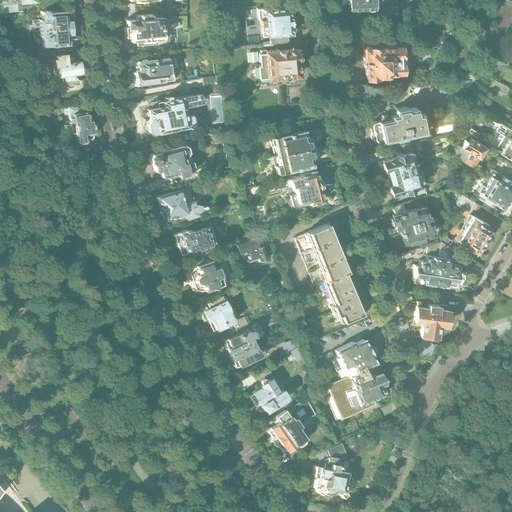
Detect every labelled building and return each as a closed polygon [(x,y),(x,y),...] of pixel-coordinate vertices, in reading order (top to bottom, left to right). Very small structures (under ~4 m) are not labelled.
[(233,12),(233,1),(233,0),(220,1),(221,13),(233,12)] [(373,7),(372,0),(348,0),(348,8),(373,7)] [(294,31),(293,22),(290,22),(289,16),(292,16),(291,6),(288,7),(287,6),(288,6),(288,5),(287,5),(258,8),(259,18),(261,18),(262,35),(268,34),(269,41),(262,42),(263,48),(277,47),(276,43),(283,42),(287,42),(286,34),(290,33),(291,33),(290,32),(294,31)] [(69,35),(68,22),(64,22),(63,12),(47,14),(46,11),(39,12),(40,20),(37,20),(38,38),(40,38),(41,47),(66,45),(65,35),(69,35)] [(160,40),(160,30),(162,30),(161,18),(151,19),(151,15),(135,16),(135,20),(125,21),(126,32),(128,32),(129,43),(134,42),(135,44),(135,46),(156,45),(155,41),(160,40)] [(400,71),(399,60),(406,59),(405,44),(363,47),(365,78),(366,77),(368,78),(370,78),(373,78),(374,77),(376,77),(376,76),(382,76),(381,72),(392,72),(393,72),(395,73),(397,72),(398,71),(400,71)] [(298,70),(297,59),(298,59),(300,57),(299,51),(298,50),(296,50),(296,48),(279,49),(279,48),(276,48),(276,49),(267,50),(267,49),(261,49),(261,50),(259,51),(260,65),(258,65),(259,78),(268,77),(271,80),(276,79),(278,76),(287,76),(290,79),(294,79),(297,75),(298,75),(298,70)] [(75,80),(75,74),(78,73),(76,63),(75,59),(78,59),(77,53),(31,59),(32,65),(51,63),(51,65),(56,64),(57,76),(60,76),(61,82),(60,82),(59,84),(59,86),(61,88),(65,87),(67,89),(72,88),(73,86),(77,85),(79,84),(78,81),(76,80),(75,80)] [(180,79),(179,70),(176,70),(174,58),(165,59),(139,63),(135,63),(136,74),(138,85),(148,83),(148,84),(160,82),(159,82),(169,80),(180,79)] [(216,91),(214,78),(214,76),(200,78),(203,93),(216,91)] [(183,117),(183,113),(184,113),(183,108),(188,107),(188,106),(199,104),(201,103),(200,95),(198,95),(169,100),(168,97),(164,98),(165,101),(161,102),(161,101),(160,102),(156,103),(157,108),(146,110),(149,121),(146,125),(148,133),(151,135),(156,134),(185,128),(185,127),(191,127),(192,125),(191,117),(188,116),(183,117)] [(92,133),(90,120),(89,119),(88,119),(86,120),(85,113),(85,112),(84,105),(84,104),(67,107),(72,134),(75,134),(76,142),(78,143),(83,143),(84,141),(84,140),(83,139),(84,139),(86,140),(91,139),(92,137),(91,134),(92,134),(92,133)] [(431,128),(426,106),(416,109),(414,107),(407,109),(407,108),(405,107),(395,109),(394,111),(394,113),(389,115),(390,116),(388,117),(388,116),(385,114),(381,115),(379,118),(380,120),(377,121),(372,122),(373,130),(376,141),(376,142),(395,138),(404,136),(424,131),(424,130),(431,128)] [(511,130),(500,123),(495,130),(504,136),(494,150),(511,161),(511,130)] [(275,158),(312,148),(311,141),(310,138),(304,139),(303,139),(303,138),(302,132),(273,139),(275,150),(273,151),(275,158)] [(472,168),(485,148),(470,139),(468,142),(467,140),(464,141),(461,146),(461,147),(456,144),(453,155),(463,161),(462,162),(472,168)] [(392,176),(416,169),(411,153),(415,150),(412,141),(400,144),(403,155),(401,151),(395,153),(396,157),(382,161),(385,169),(388,178),(392,176)] [(185,163),(184,159),(187,155),(186,149),(186,148),(182,145),(180,146),(154,153),(149,154),(147,158),(148,163),(152,165),(154,172),(159,171),(161,178),(176,174),(176,176),(180,175),(192,171),(190,162),(185,163)] [(312,148),(275,158),(276,164),(274,165),(276,175),(310,167),(309,165),(309,162),(308,161),(309,161),(308,160),(309,160),(309,159),(315,158),(312,148)] [(511,185),(511,183),(498,175),(499,174),(501,171),(511,178),(511,166),(498,158),(491,169),(487,174),(481,184),(480,183),(475,191),(481,195),(481,196),(485,199),(486,198),(495,203),(494,204),(496,206),(498,207),(500,207),(502,208),(507,199),(507,200),(508,199),(511,201),(511,189),(510,189),(511,185)] [(416,169),(392,176),(394,184),(389,185),(392,194),(405,190),(406,193),(413,191),(412,188),(421,185),(416,169)] [(320,187),(318,181),(316,180),(314,180),(313,178),(312,174),(311,171),(299,174),(300,176),(288,179),(290,188),(293,187),(294,194),(288,195),(291,207),(295,209),(305,206),(322,202),(321,200),(323,197),(321,192),(319,191),(319,190),(320,187)] [(199,209),(198,206),(195,206),(193,201),(191,202),(183,204),(181,200),(178,201),(175,192),(156,198),(163,220),(170,218),(170,219),(171,219),(171,218),(180,215),(184,214),(186,220),(204,214),(202,208),(199,209)] [(469,212),(475,203),(461,194),(455,204),(469,212)] [(432,234),(428,220),(423,205),(409,209),(408,208),(402,210),(400,205),(391,208),(393,214),(391,214),(392,217),(389,217),(391,225),(394,224),(396,232),(399,231),(399,234),(400,234),(403,242),(405,241),(406,244),(413,242),(413,240),(432,234)] [(476,252),(489,231),(483,227),(485,224),(472,216),(469,220),(467,219),(461,230),(463,231),(457,241),(476,252)] [(310,245),(330,237),(325,224),(305,233),(307,239),(308,240),(310,245)] [(215,244),(209,227),(192,233),(190,230),(188,231),(188,230),(184,232),(184,231),(172,235),(180,256),(186,254),(189,255),(193,254),(194,251),(215,244)] [(293,238),(295,244),(307,239),(305,233),(293,238)] [(267,259),(262,246),(257,248),(256,245),(258,244),(259,245),(268,242),(265,234),(256,238),(257,241),(254,241),(253,236),(233,243),(238,256),(240,255),(243,260),(246,259),(247,263),(257,259),(258,262),(267,259)] [(339,258),(330,237),(310,245),(312,251),(314,256),(315,257),(316,260),(317,263),(319,266),(339,258)] [(442,243),(448,247),(452,241),(446,238),(442,243)] [(295,244),(297,250),(310,245),(308,240),(307,239),(295,244)] [(438,252),(440,241),(426,246),(426,252),(433,250),(433,253),(438,252)] [(438,252),(433,284),(445,285),(456,287),(457,281),(458,271),(456,271),(457,265),(448,264),(449,260),(449,259),(446,258),(446,253),(448,254),(452,249),(448,247),(442,243),(440,241),(438,252)] [(312,251),(310,245),(297,250),(300,256),(312,251)] [(300,256),(302,262),(315,257),(314,256),(312,251),(300,256)] [(422,282),(433,284),(437,257),(431,256),(431,255),(426,254),(425,261),(418,260),(417,267),(413,266),(411,274),(412,274),(411,280),(422,282)] [(305,268),(317,263),(316,260),(315,257),(302,262),(305,268)] [(221,275),(218,267),(222,265),(219,258),(208,262),(207,262),(203,263),(202,261),(198,262),(198,265),(194,266),(195,267),(192,268),(188,273),(194,291),(201,292),(203,291),(204,292),(212,289),(212,291),(215,290),(214,288),(221,286),(220,285),(225,283),(225,282),(225,281),(224,277),(223,276),(223,275),(222,275),(221,275)] [(320,269),(322,275),(325,281),(342,274),(343,273),(343,274),(345,273),(339,258),(319,266),(320,269)] [(320,269),(319,266),(317,263),(305,268),(307,274),(320,269)] [(322,275),(320,269),(307,274),(310,280),(322,275)] [(349,290),(342,274),(325,281),(323,282),(330,298),(349,290)] [(323,282),(325,281),(322,275),(310,280),(312,285),(323,281),(323,282)] [(291,294),(290,291),(287,293),(286,289),(277,293),(280,299),(282,298),(291,294)] [(355,303),(349,290),(330,298),(333,305),(329,307),(332,312),(355,303)] [(445,325),(447,309),(446,309),(447,305),(442,305),(443,294),(422,291),(421,302),(416,301),(416,305),(415,305),(413,321),(421,322),(419,333),(420,333),(419,337),(415,336),(415,335),(414,335),(414,337),(440,340),(440,339),(439,338),(438,339),(434,339),(435,335),(437,324),(445,325)] [(234,328),(246,323),(243,317),(236,320),(230,308),(229,308),(223,296),(214,300),(213,299),(202,304),(205,310),(202,311),(202,312),(198,314),(202,322),(206,320),(209,319),(214,330),(231,322),(234,328)] [(291,297),(284,300),(287,308),(294,305),(291,297)] [(360,315),(355,303),(332,312),(334,318),(337,316),(340,323),(360,315)] [(246,323),(234,328),(237,334),(225,340),(229,347),(225,349),(230,360),(234,368),(245,363),(245,362),(265,353),(263,348),(257,350),(256,348),(253,350),(252,347),(256,345),(256,343),(252,336),(254,335),(255,336),(257,337),(261,336),(262,333),(258,325),(255,324),(251,326),(250,328),(251,329),(249,330),(246,323)] [(383,380),(382,377),(380,376),(378,376),(378,375),(369,378),(368,375),(370,374),(368,370),(366,371),(364,368),(374,364),(362,340),(353,345),(351,342),(335,351),(343,367),(343,368),(340,369),(342,373),(337,375),(339,379),(327,384),(328,386),(342,418),(373,405),(370,399),(384,393),(381,385),(382,384),(381,383),(382,382),(383,380)] [(275,393),(267,381),(265,382),(265,381),(262,379),(270,375),(266,368),(255,375),(259,381),(260,384),(260,385),(258,386),(259,388),(250,393),(258,405),(259,405),(263,411),(270,407),(270,408),(283,400),(282,398),(286,396),(286,394),(284,390),(281,390),(275,393)] [(297,427),(296,426),(314,413),(305,398),(282,409),(272,416),(276,422),(264,431),(269,437),(269,438),(268,441),(273,448),(277,448),(280,454),(292,445),(293,445),(298,446),(302,443),(303,439),(295,428),(297,427)] [(342,490),(347,462),(342,461),(344,454),(343,452),(340,444),(326,449),(330,457),(323,460),(317,463),(317,464),(317,467),(313,466),(311,477),(315,478),(313,488),(315,489),(315,491),(316,493),(319,494),(322,492),(322,490),(337,493),(340,498),(345,495),(342,490)]
